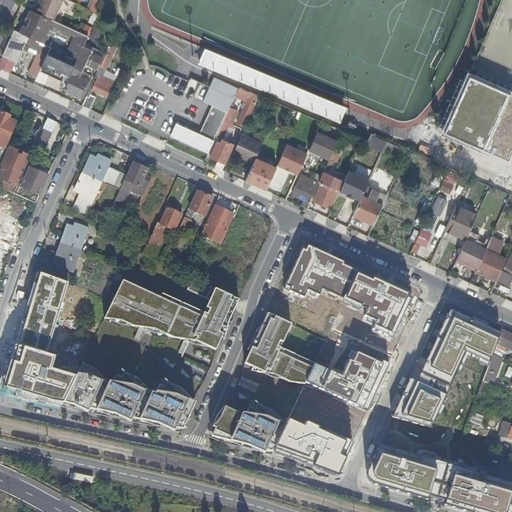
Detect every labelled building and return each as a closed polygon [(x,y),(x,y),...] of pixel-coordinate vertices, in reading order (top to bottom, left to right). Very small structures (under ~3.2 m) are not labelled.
[(54,20),(63,0),(42,0),(40,4),(39,3),(35,12),(54,20)] [(94,0),(91,9),(99,13),(100,9),(103,0),(94,0)] [(30,9),(20,32),(24,34),(45,44),(52,29),(55,27),(72,35),(73,38),(66,53),(78,59),(89,36),(54,20),(35,12),(30,9)] [(103,30),(93,26),(92,29),(89,35),(99,39),(103,30)] [(34,70),(40,72),(42,67),(46,58),(52,47),(45,44),(24,34),(20,32),(14,30),(3,55),(7,58),(2,68),(9,71),(15,61),(17,62),(23,50),(25,45),(30,47),(45,53),(41,55),(34,70)] [(58,50),(52,47),(46,58),(42,67),(69,79),(75,65),(55,55),(58,50)] [(86,62),(99,68),(104,57),(91,51),(91,50),(90,50),(84,47),(73,73),(66,89),(80,96),(82,92),(84,93),(90,81),(80,76),(86,62)] [(91,51),(104,57),(105,54),(91,47),(90,50),(91,50),(91,51)] [(203,51),(197,68),(342,122),(348,105),(203,51)] [(108,53),(101,67),(107,70),(113,56),(108,53)] [(96,81),(92,89),(107,96),(114,81),(100,74),(96,81)] [(511,158),(511,95),(469,77),(441,133),(510,163),(511,158)] [(171,135),(209,152),(214,141),(224,120),(224,119),(229,107),(235,94),(237,90),(214,79),(204,100),(213,104),(200,133),(177,122),(171,135)] [(245,99),(244,102),(247,103),(245,106),(238,123),(244,126),(259,95),(239,87),(237,90),(235,94),(245,99)] [(87,96),(82,106),(89,109),(94,99),(87,96)] [(238,111),(229,107),(224,119),(232,123),(238,111)] [(10,119),(0,113),(0,147),(4,149),(16,124),(9,121),(10,119)] [(37,146),(51,150),(60,123),(46,118),(37,146)] [(320,127),(322,122),(312,118),(309,124),(319,128),(320,127)] [(234,125),(224,120),(214,141),(217,143),(211,156),(218,160),(215,167),(222,170),(234,144),(223,139),(229,125),(233,127),(234,125)] [(320,127),(340,135),(342,131),(322,122),(320,127)] [(337,141),(317,132),(309,150),(329,158),(337,141)] [(233,153),(254,163),(256,158),(262,144),(241,134),(233,153)] [(369,141),(384,148),(387,142),(372,135),(369,141)] [(384,148),(405,157),(408,151),(387,142),(384,148)] [(27,150),(32,153),(35,147),(29,145),(27,150)] [(287,145),(278,165),(298,174),(307,155),(287,145)] [(340,154),(333,151),(329,159),(337,162),(340,154)] [(101,182),(120,190),(125,179),(126,175),(109,167),(111,161),(99,155),(100,154),(99,154),(97,158),(91,155),(74,190),(80,193),(74,207),(87,213),(101,182)] [(7,183),(4,189),(14,194),(22,177),(26,168),(19,165),(21,160),(15,157),(12,162),(6,159),(0,172),(0,177),(12,183),(11,185),(7,183)] [(276,167),(256,158),(254,163),(245,181),(266,190),(268,185),(276,167)] [(126,179),(125,179),(120,190),(115,200),(120,202),(127,188),(143,196),(151,179),(147,177),(144,175),(147,169),(133,163),(126,179)] [(33,191),(29,201),(35,204),(47,178),(39,174),(41,170),(36,168),(34,172),(29,170),(26,178),(22,177),(14,194),(17,196),(21,187),(31,192),(32,190),(33,191)] [(313,201),(330,208),(338,190),(340,191),(345,180),(324,170),(322,176),(319,182),(321,183),(313,201)] [(345,180),(340,191),(361,200),(367,186),(369,181),(349,171),(345,180)] [(447,173),(439,190),(449,195),(458,178),(447,173)] [(305,199),(301,206),(307,209),(319,182),(322,176),(317,174),(314,180),(311,179),(309,184),(299,180),(293,193),(305,199)] [(354,215),(374,224),(387,195),(367,186),(361,200),(354,215)] [(21,187),(17,196),(29,201),(33,191),(32,190),(31,192),(21,187)] [(182,223),(184,224),(187,218),(190,220),(194,211),(204,216),(212,199),(196,191),(182,223)] [(430,212),(441,217),(443,214),(447,216),(453,204),(437,196),(430,212)] [(201,234),(221,243),(233,214),(214,205),(201,234)] [(445,230),(466,240),(477,215),(457,206),(445,230)] [(157,219),(162,209),(157,207),(152,217),(157,219)] [(160,224),(167,208),(164,207),(157,222),(160,224)] [(160,224),(157,222),(142,254),(151,259),(166,227),(173,230),(181,215),(167,208),(160,224)] [(0,213),(0,263),(19,222),(0,213)] [(77,223),(76,223),(74,227),(68,225),(54,262),(61,264),(59,269),(60,269),(60,268),(73,273),(78,258),(85,260),(88,253),(81,250),(89,229),(76,224),(77,223)] [(184,224),(182,223),(176,235),(181,238),(187,225),(184,224)] [(418,229),(412,254),(418,255),(420,246),(428,248),(431,232),(418,229)] [(219,247),(221,243),(201,234),(199,238),(219,247)] [(477,269),(486,249),(466,240),(457,259),(477,269)] [(477,269),(476,272),(496,282),(506,259),(499,255),(502,248),(489,242),(486,249),(477,269)] [(322,290),(346,300),(359,270),(328,254),(305,243),(283,291),(303,299),(305,295),(317,300),(319,295),(322,290)] [(359,270),(346,300),(367,310),(364,316),(375,322),(372,328),(393,339),(413,294),(389,283),(359,270)] [(2,393),(61,404),(75,376),(49,370),(53,357),(47,355),(67,284),(37,272),(2,393)] [(203,317),(122,281),(103,320),(216,350),(223,335),(219,333),(235,298),(194,279),(188,291),(210,299),(203,317)] [(490,360),(500,330),(452,309),(422,372),(450,385),(467,350),(490,360)] [(272,315),(268,313),(246,363),(269,375),(291,384),(306,385),(307,383),(314,369),(278,353),(292,325),(285,321),(272,315)] [(511,335),(500,330),(498,340),(495,348),(505,352),(507,348),(511,350),(511,335)] [(314,369),(307,383),(366,411),(377,388),(388,364),(377,358),(376,360),(352,349),(340,375),(328,369),(316,363),(314,369)] [(492,385),(502,358),(492,354),(490,360),(482,381),(483,381),(492,385)] [(75,376),(61,404),(75,407),(126,418),(169,427),(183,431),(195,402),(158,387),(154,396),(114,378),(111,385),(78,371),(75,376)] [(430,427),(450,385),(422,372),(418,380),(410,377),(393,418),(430,427)] [(490,391),(492,385),(483,381),(478,394),(483,396),(485,391),(488,392),(489,390),(490,391)] [(243,415),(224,408),(210,437),(255,450),(271,454),(273,451),(283,429),(286,425),(269,417),(243,415)] [(297,409),(294,413),(305,420),(308,415),(297,409)] [(483,416),(472,412),(469,423),(480,426),(483,416)] [(286,425),(273,451),(310,464),(337,474),(353,440),(329,429),(327,432),(319,428),(320,425),(308,420),(305,424),(289,417),(286,425)] [(511,437),(511,424),(503,420),(499,436),(508,438),(508,436),(511,437)] [(449,463),(380,443),(369,470),(372,481),(438,499),(449,463)] [(511,511),(511,509),(511,480),(449,463),(438,499),(482,511),(511,511)]
